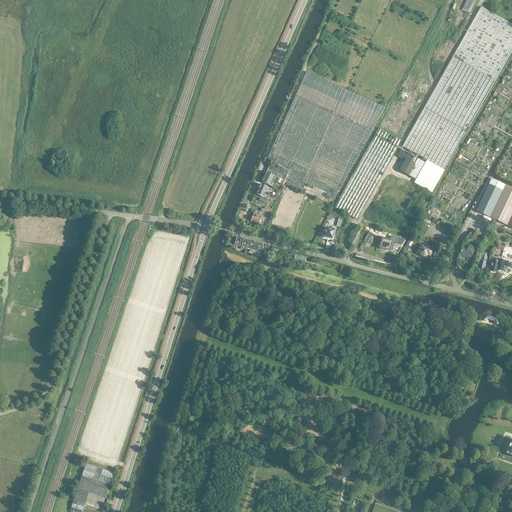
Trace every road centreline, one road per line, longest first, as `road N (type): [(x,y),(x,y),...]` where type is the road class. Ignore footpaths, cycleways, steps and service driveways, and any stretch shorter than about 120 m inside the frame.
road 1 (unclassified): [(31,511),(129,215)]
road 2 (tertiary): [(116,511),(205,226)]
road 3 (unclassified): [(511,307),(231,232)]
road 4 (tertiary): [(205,226),(304,0)]
road 5 (unclassified): [(0,414),(34,403),(50,387),(111,213)]
road 6 (track): [(358,469),(480,511)]
